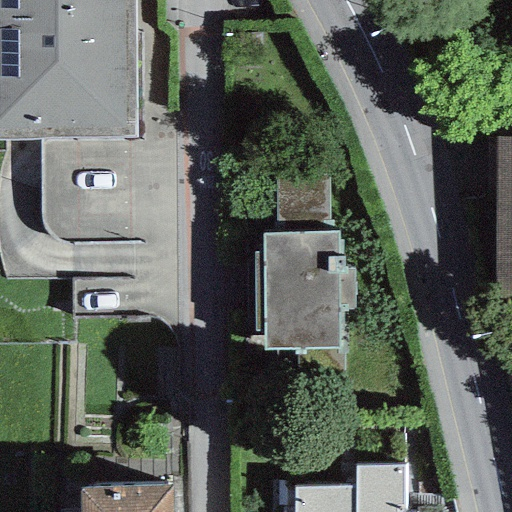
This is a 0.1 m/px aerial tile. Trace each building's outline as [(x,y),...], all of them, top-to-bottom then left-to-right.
[(0,0),(0,136),(138,134),(135,0),(0,0)] [(511,134),(493,135),(494,297),(511,297),(511,134)] [(8,266),(77,265),(77,304),(136,304),(135,169),(51,170),(51,240),(8,241),(8,266)] [(337,229),(262,231),(263,247),(253,247),(255,329),(263,329),(264,348),(338,347),(337,308),(354,308),(353,267),(343,267),(343,254),(338,254),(337,229)] [(354,486),(297,486),(297,511),(415,511),(416,511),(405,511),(405,465),(354,465),(354,486)] [(171,511),(171,485),(80,486),(80,511),(171,511)]
